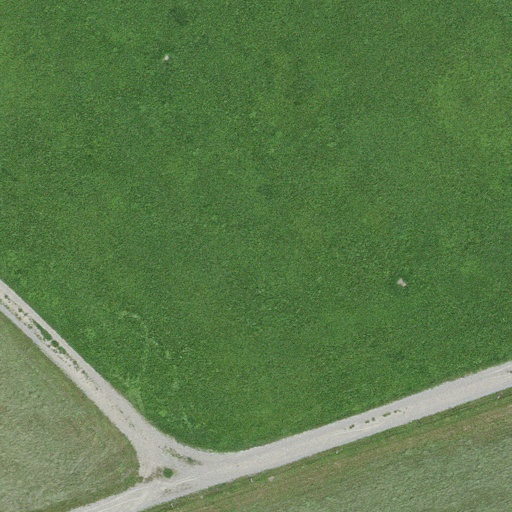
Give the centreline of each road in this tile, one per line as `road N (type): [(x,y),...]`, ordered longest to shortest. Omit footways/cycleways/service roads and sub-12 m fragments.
road 1 (track): [(0,297),(201,484),(113,511)]
road 2 (track): [(201,484),(511,376)]
